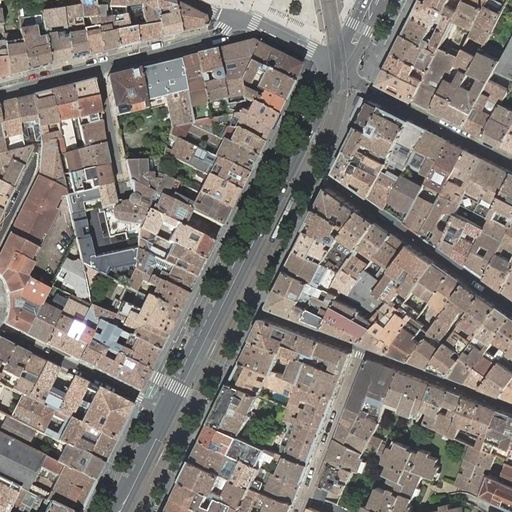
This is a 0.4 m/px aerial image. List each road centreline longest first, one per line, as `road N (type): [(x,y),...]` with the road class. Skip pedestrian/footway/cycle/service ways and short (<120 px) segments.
road 1 (secondary): [(296,161),(169,414)]
road 2 (residential): [(511,307),(296,161)]
road 3 (tertiary): [(0,90),(210,38),(235,20)]
road 4 (residential): [(342,69),(511,160)]
road 5 (residential): [(0,330),(169,414)]
road 6 (residential): [(362,350),(299,511)]
road 7 (residential): [(511,408),(362,350)]
